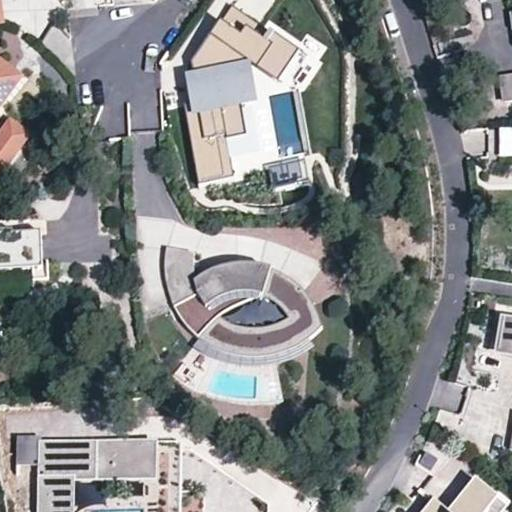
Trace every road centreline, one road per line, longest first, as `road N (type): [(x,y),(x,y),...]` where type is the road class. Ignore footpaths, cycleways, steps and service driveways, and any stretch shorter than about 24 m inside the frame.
road 1 (residential): [(400,0),(444,138),(456,237),(452,283),(418,396),(360,511)]
road 2 (unknown): [(278,511),(235,458),(178,426),(9,426)]
